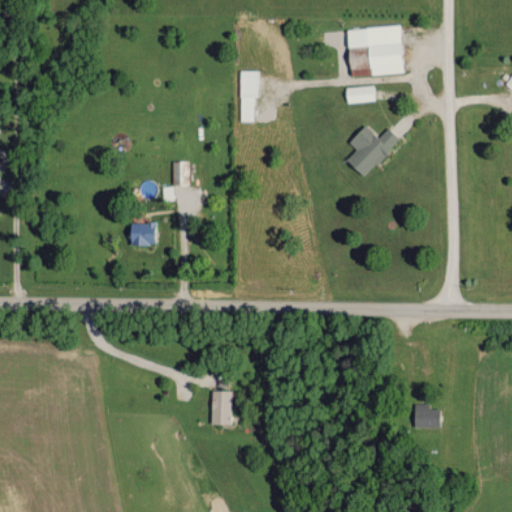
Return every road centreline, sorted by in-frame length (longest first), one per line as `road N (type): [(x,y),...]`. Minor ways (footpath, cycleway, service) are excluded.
road 1 (residential): [(511,310),(0,301)]
road 2 (residential): [(452,0),(451,310)]
